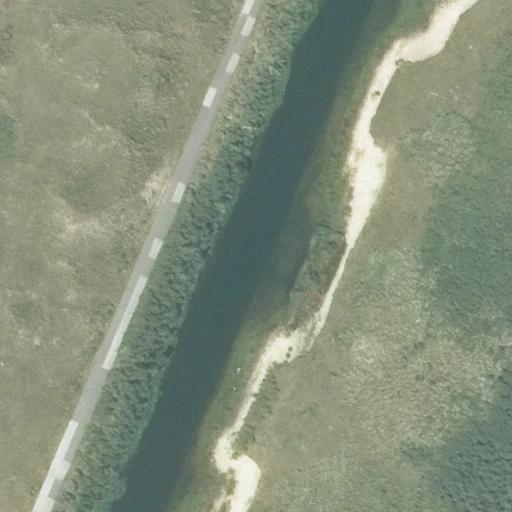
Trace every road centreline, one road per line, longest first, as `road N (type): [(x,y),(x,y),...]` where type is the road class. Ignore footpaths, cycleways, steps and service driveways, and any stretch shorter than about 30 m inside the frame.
road 1 (track): [(45,511),(252,0)]
road 2 (track): [(428,0),(230,511)]
